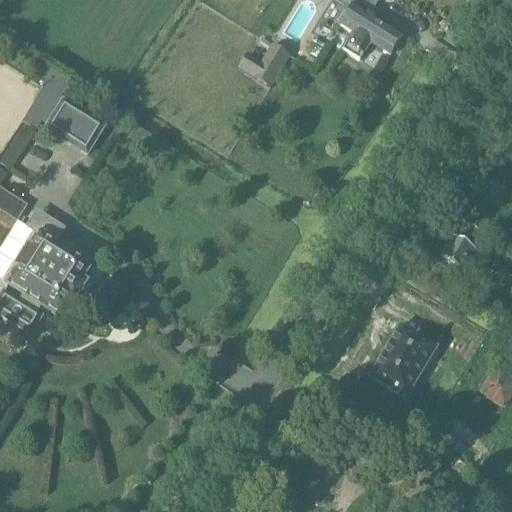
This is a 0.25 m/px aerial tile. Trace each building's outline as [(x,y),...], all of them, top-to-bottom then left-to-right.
[(370,0),(329,0),(348,11),(339,28),(352,36),(342,53),(359,64),(369,46),(390,60),(403,36),(370,17),(377,4),(370,0)] [(239,71),(271,91),(290,59),(272,48),(262,64),(248,56),(239,71)] [(63,104),(46,132),(87,157),(104,130),(63,104)] [(0,190),(0,214),(17,225),(28,208),(0,190)] [(83,285),(94,268),(56,245),(63,233),(37,216),(28,230),(38,236),(6,286),(25,298),(20,306),(3,295),(0,300),(0,318),(31,338),(42,320),(35,315),(40,307),(61,320),(72,304),(74,305),(86,287),(83,285)] [(471,262),(494,276),(501,265),(477,251),(476,253),(452,239),(440,260),(454,269),(452,273),(461,278),(471,262)] [(369,380),(370,381),(371,381),(404,401),(406,402),(407,401),(406,400),(435,352),(436,353),(437,351),(435,350),(401,330),(402,329),(400,328),(399,330),(370,378),(369,380)] [(430,511),(438,498),(415,485),(400,511),(430,511)]
